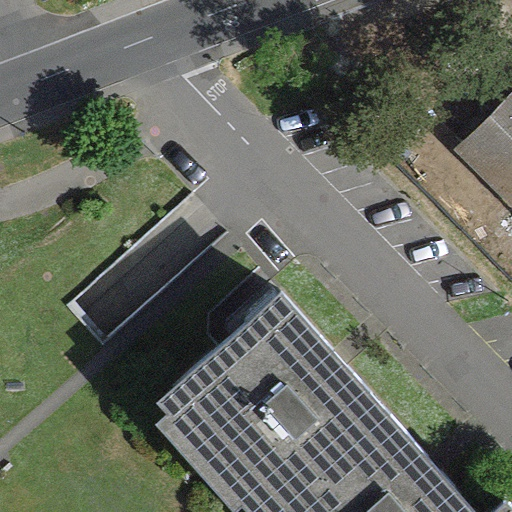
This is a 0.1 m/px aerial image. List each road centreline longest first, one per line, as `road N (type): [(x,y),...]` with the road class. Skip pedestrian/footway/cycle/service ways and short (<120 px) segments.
road 1 (residential): [(511,413),(154,38)]
road 2 (residential): [(154,38),(29,85)]
